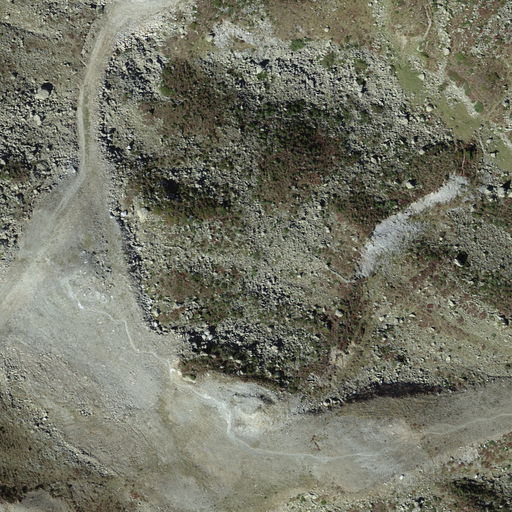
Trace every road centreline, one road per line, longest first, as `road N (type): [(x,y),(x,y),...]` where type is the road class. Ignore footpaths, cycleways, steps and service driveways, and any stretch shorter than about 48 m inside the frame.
road 1 (track): [(84,95),(86,170),(32,261)]
road 2 (track): [(167,0),(123,12),(84,95)]
